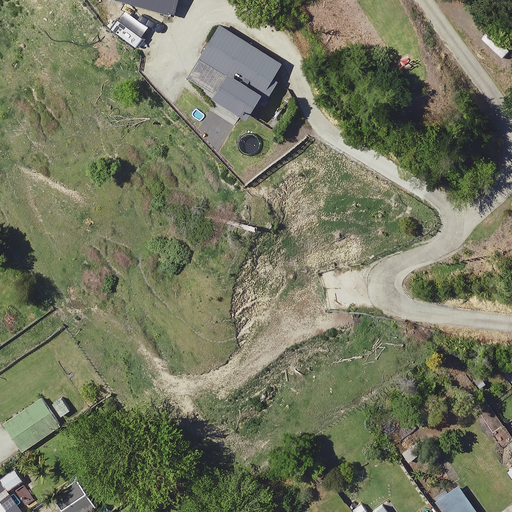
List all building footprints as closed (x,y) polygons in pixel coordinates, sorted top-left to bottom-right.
[(178,0),(123,0),(174,15),(178,0)] [(285,65),(220,25),(201,56),(227,71),(213,94),(246,114),(253,102),(260,106),(285,65)] [(61,391),(49,400),(62,417),(74,408),(61,391)] [(62,424),(44,395),(4,421),(23,449),(62,424)] [(411,431),(395,443),(409,462),(425,449),(411,431)] [(23,478),(14,466),(0,476),(0,477),(8,489),(23,478)] [(80,511),(94,502),(76,477),(54,493),(68,511),(80,511)] [(478,511),(459,484),(436,500),(444,511),(478,511)] [(0,511),(8,511),(0,499),(0,511)] [(396,511),(386,500),(372,511),(369,511),(362,503),(354,510),(355,511),(396,511)]
